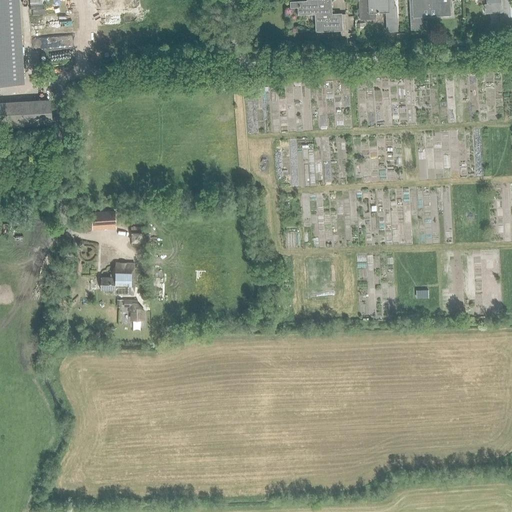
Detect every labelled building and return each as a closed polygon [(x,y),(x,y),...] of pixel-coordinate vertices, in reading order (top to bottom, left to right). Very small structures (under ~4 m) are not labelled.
[(0,0),(0,83),(22,82),(17,0),(0,0)] [(31,0),(32,13),(45,12),(44,0),(45,0),(31,0)] [(98,11),(103,23),(122,15),(115,0),(101,0),(105,8),(98,11)] [(341,29),(340,14),(331,15),(330,0),(307,0),(308,1),(289,1),(290,8),(298,8),(299,12),(316,11),(317,31),(341,29)] [(358,0),(359,20),(375,19),(375,13),(386,13),(387,32),(398,31),(396,6),(394,3),(394,0),(358,0)] [(450,14),(449,0),(409,0),(411,29),(427,28),(427,21),(424,21),(423,16),(450,14)] [(511,27),(510,5),(501,6),(500,0),(486,0),(486,4),(484,4),(485,13),(499,12),(500,27),(511,27)] [(405,42),(405,33),(397,34),(397,43),(405,42)] [(53,121),(52,95),(0,97),(0,119),(0,123),(53,121)] [(132,228),(132,244),(142,244),(142,228),(132,228)] [(132,295),(133,264),(114,263),(114,275),(108,275),(108,277),(100,277),(100,290),(110,290),(110,294),(113,295),(132,295)] [(153,267),(144,267),(144,283),(148,283),(148,277),(153,277),(153,267)] [(129,312),(130,312),(130,321),(145,321),(144,310),(137,302),(137,300),(124,300),(124,308),(129,308),(129,312)]
